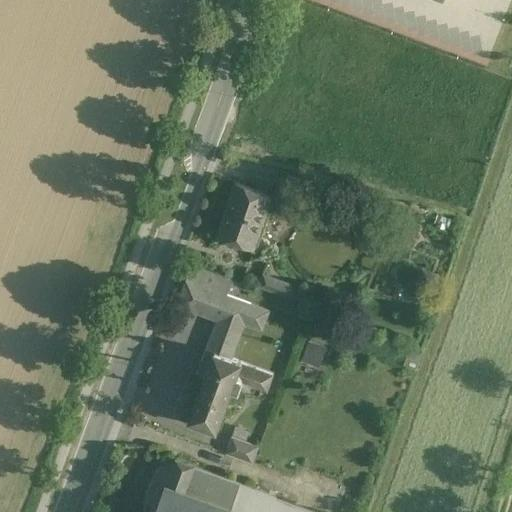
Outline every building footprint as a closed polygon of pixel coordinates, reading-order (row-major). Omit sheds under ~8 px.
[(305,182),(284,174),(275,199),(272,206),(293,214),(305,182)] [(275,199),(237,185),(218,236),(256,251),(272,206),(275,199)] [(240,282),(193,265),(178,304),(218,319),(197,374),(206,377),(215,351),(232,357),(245,322),(262,329),(269,311),(234,298),(240,282)] [(295,286),(266,275),(262,286),(292,297),(295,286)] [(322,366),(329,346),(309,339),(302,359),(322,366)] [(232,357),(215,351),(206,377),(190,419),(217,430),(233,388),(239,390),(243,380),(268,389),(274,373),(232,357)] [(259,446),(234,437),(228,453),(253,462),(259,446)] [(239,511),(249,485),(197,466),(197,464),(180,458),(169,487),(237,511),(239,511)] [(293,511),(297,503),(249,485),(239,511),(293,511)] [(237,511),(169,487),(168,487),(158,511),(237,511)] [(321,511),(297,503),(293,511),(321,511)]
